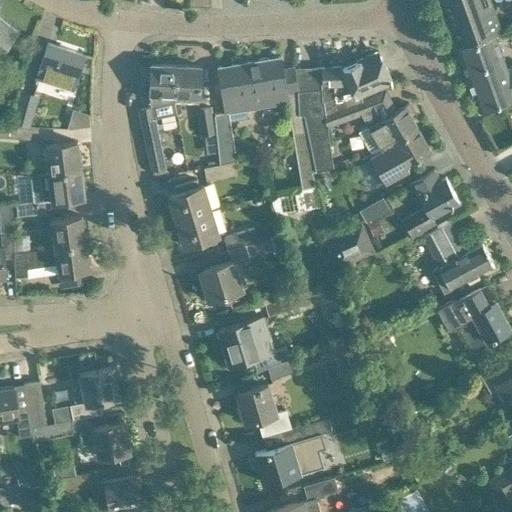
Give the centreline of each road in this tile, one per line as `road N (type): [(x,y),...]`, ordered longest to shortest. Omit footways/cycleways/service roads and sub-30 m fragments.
road 1 (residential): [(147,305),(112,113),(121,20)]
road 2 (residential): [(395,16),(255,25),(121,20)]
road 3 (tertiary): [(511,230),(395,16)]
road 4 (residential): [(224,511),(175,346),(147,305)]
road 5 (residential): [(147,305),(142,352),(174,511)]
road 6 (residential): [(0,347),(44,341),(147,305)]
road 7 (residential): [(147,305),(0,317)]
